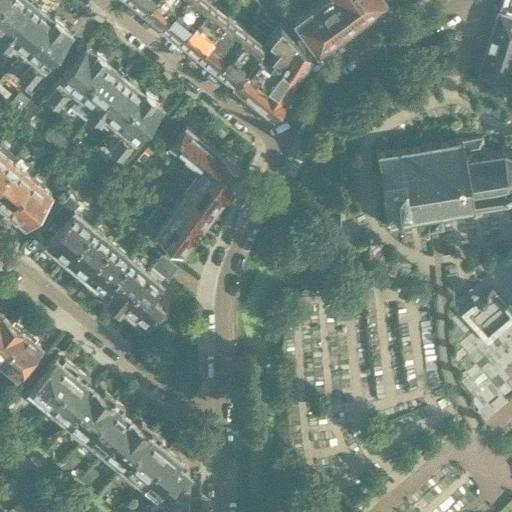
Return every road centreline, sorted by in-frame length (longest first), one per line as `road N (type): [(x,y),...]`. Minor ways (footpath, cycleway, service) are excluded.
road 1 (residential): [(219,410),(223,281),(281,147)]
road 2 (residential): [(219,410),(186,402),(0,249)]
road 3 (residential): [(281,147),(331,67),(378,37),(473,7)]
road 4 (residential): [(281,147),(99,0)]
